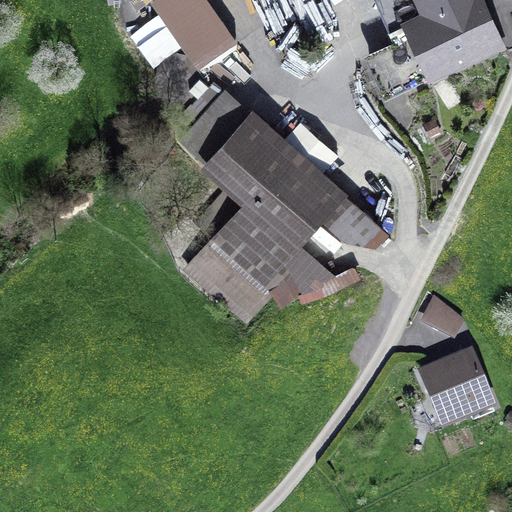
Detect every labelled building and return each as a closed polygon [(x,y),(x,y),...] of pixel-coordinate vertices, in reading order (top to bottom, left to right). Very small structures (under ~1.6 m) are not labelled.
[(480,0),(384,0),(404,45),(370,60),(386,96),(500,46),(480,0)] [(229,87),(180,138),(231,184),(198,220),(215,236),(188,266),(244,318),(272,288),(262,277),(320,215),(347,240),(364,244),(379,229),(229,87)] [(303,292),(293,276),(272,290),(282,306),(303,292)] [(421,324),(455,342),(464,322),(434,296),(421,324)] [(472,355),(423,375),(444,427),(493,407),(472,355)]
